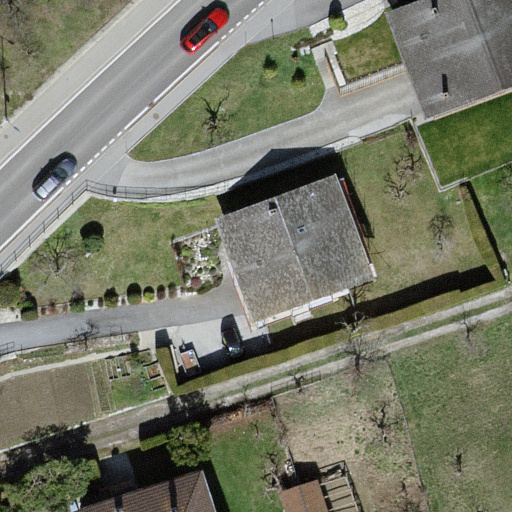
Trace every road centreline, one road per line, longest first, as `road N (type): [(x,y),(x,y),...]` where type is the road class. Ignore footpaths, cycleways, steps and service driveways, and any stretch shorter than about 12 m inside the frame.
road 1 (unknown): [(0,460),(374,349),(511,295)]
road 2 (secondary): [(0,206),(220,0)]
